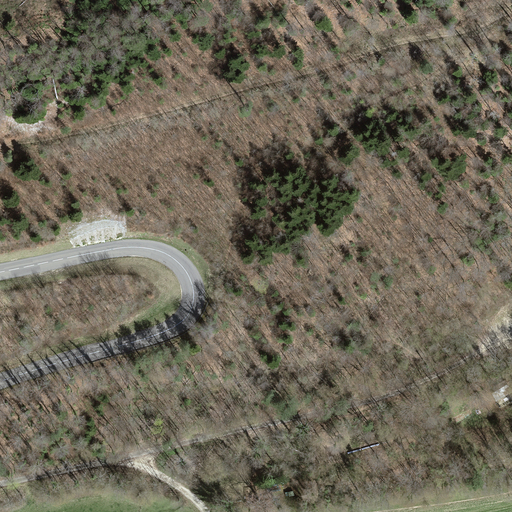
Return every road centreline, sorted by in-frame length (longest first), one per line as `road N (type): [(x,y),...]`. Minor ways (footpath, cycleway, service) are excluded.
road 1 (track): [(511,337),(330,412),(0,483)]
road 2 (track): [(511,11),(175,107),(0,144)]
road 3 (secondary): [(0,271),(137,246),(173,258),(193,295),(187,315),(165,330),(0,381)]
